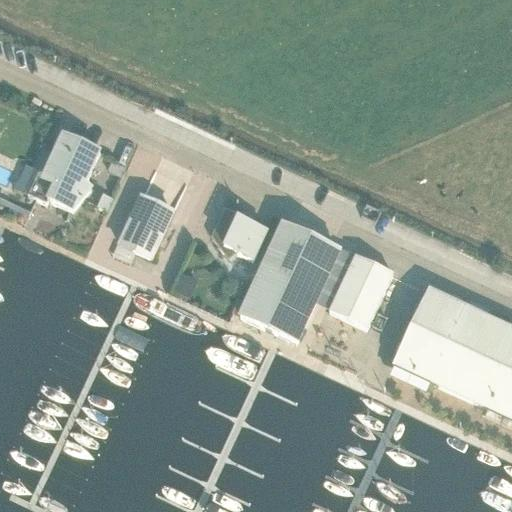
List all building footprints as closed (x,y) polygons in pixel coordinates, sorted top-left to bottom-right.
[(57,82),(149,123),(156,108),(145,103),(149,93),(68,57),(57,82)] [(86,186),(99,156),(62,139),(44,178),(38,175),(27,200),(46,208),(48,205),(72,216),(91,193),(86,186)] [(151,263),(172,217),(141,202),(119,248),(151,263)] [(266,236),(238,223),(239,221),(224,214),(211,241),(228,265),(237,258),(252,265),(254,262),(265,267),(239,322),(296,348),(338,256),(282,230),(284,225),(273,220),(266,236)] [(368,337),(394,281),(355,262),(329,318),(368,337)] [(511,334),(428,295),(394,369),(511,424),(511,334)]
